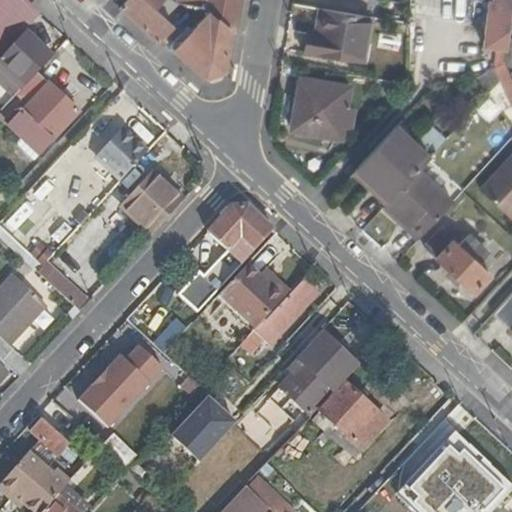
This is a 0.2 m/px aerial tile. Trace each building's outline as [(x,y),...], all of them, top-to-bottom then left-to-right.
[(0,0),(0,53),(18,35),(36,15),(19,0),(0,0)] [(121,0),(115,7),(152,42),(167,26),(150,8),(156,0),(121,0)] [(173,0),(173,2),(201,8),(206,10),(190,29),(184,26),(167,45),(200,78),(217,73),(225,32),(232,34),(237,0),(173,0)] [(495,49),(504,50),(505,39),(510,0),(473,0),(471,15),(475,16),(474,19),(484,20),(480,47),(495,49)] [(206,10),(201,8),(184,26),(190,29),(206,10)] [(317,13),(313,38),(309,37),(305,60),(357,69),(365,19),(317,13)] [(46,59),(18,35),(0,53),(0,97),(6,102),(31,75),(46,59)] [(309,37),(302,36),(298,59),(305,60),(309,37)] [(504,50),(495,49),(492,69),(502,66),(504,50)] [(502,66),(492,69),(498,84),(507,75),(502,66)] [(6,102),(0,108),(0,125),(0,126),(0,125),(0,134),(28,160),(73,113),(31,75),(6,102)] [(511,87),(507,75),(498,84),(511,115),(511,87)] [(346,90),(298,83),(289,135),(338,142),(340,132),(347,132),(350,112),(343,111),(346,90)] [(396,123),(391,128),(408,145),(413,139),(396,123)] [(115,128),(88,156),(116,181),(142,153),(115,128)] [(391,128),(355,167),(371,183),(390,202),(416,174),(426,162),(408,145),(391,128)] [(413,139),(408,145),(426,162),(431,156),(413,139)] [(511,158),(509,156),(474,192),(506,221),(511,214),(511,158)] [(355,167),(350,173),(365,188),(371,183),(355,167)] [(148,171),(117,204),(149,233),(179,200),(148,171)] [(385,207),(384,208),(408,230),(404,235),(413,243),(449,204),(416,174),(390,202),(385,207)] [(371,183),(365,188),(385,207),(390,202),(371,183)] [(242,206),(229,207),(203,234),(224,252),(202,276),(198,273),(175,297),(193,312),(225,277),(221,274),(236,259),(240,262),(269,230),(242,206)] [(384,208),(379,214),(404,235),(408,230),(384,208)] [(76,212),(68,220),(74,226),(83,217),(76,212)] [(438,232),(422,250),(470,294),(486,277),(470,262),(480,250),(464,236),(454,247),(438,232)] [(240,262),(236,259),(221,274),(225,277),(240,262)] [(83,301),(41,262),(32,273),(73,311),(83,301)] [(177,262),(168,271),(180,281),(189,271),(177,262)] [(0,292),(0,358),(13,345),(9,340),(46,301),(17,274),(0,292)] [(312,293),(296,280),(254,326),(237,345),(246,353),(260,339),(266,344),(312,293)] [(254,326),(218,291),(182,329),(196,343),(202,337),(215,349),(225,358),(237,345),(254,326)] [(511,294),(511,293),(488,317),(506,334),(511,327),(511,294)] [(307,417),(354,366),(317,332),(282,370),(288,375),(276,388),(307,417)] [(202,337),(196,343),(209,355),(215,349),(202,337)] [(13,345),(0,358),(0,365),(14,378),(29,362),(13,345)] [(123,361),(117,358),(76,402),(104,429),(160,371),(136,347),(123,361)] [(317,420),(321,415),(348,439),(374,410),(344,381),(312,415),(317,420)] [(196,463),(232,424),(204,399),(169,438),(196,463)] [(429,412),(415,399),(397,419),(412,432),(429,412)] [(98,448),(62,414),(0,480),(0,491),(9,499),(12,495),(30,511),(39,511),(66,483),(98,448)] [(409,473),(422,458),(412,449),(356,511),(418,511),(410,504),(424,487),(409,473)] [(256,477),(246,488),(268,509),(270,511),(291,511),(292,511),(256,477)] [(93,511),(96,509),(66,483),(39,511),(93,511)] [(242,487),(218,511),(264,511),(268,509),(246,488),(243,486),(242,487)]
